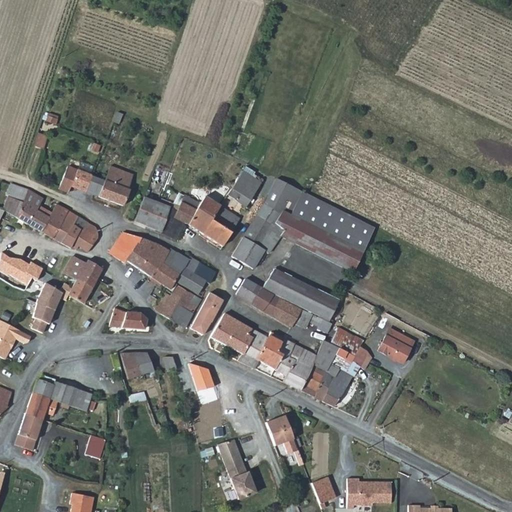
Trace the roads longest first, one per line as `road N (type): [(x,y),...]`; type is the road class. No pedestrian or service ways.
road 1 (unclassified): [(511,511),(235,369),(164,343),(59,347),(30,374),(0,440)]
road 2 (track): [(511,368),(340,279)]
